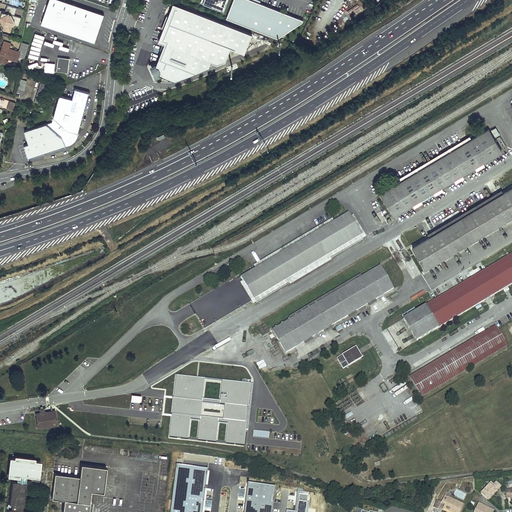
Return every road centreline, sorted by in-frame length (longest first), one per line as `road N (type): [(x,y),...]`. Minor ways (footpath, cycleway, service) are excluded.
road 1 (motorway): [(177,178),(302,109),(466,0)]
road 2 (motorway): [(440,0),(209,147)]
road 3 (residential): [(127,0),(97,141),(73,161),(0,178)]
road 4 (motorway): [(209,147),(0,237)]
road 5 (motorway): [(209,147),(0,229)]
road 6 (motorway): [(0,252),(177,178)]
road 7 (motorway): [(0,246),(177,178)]
